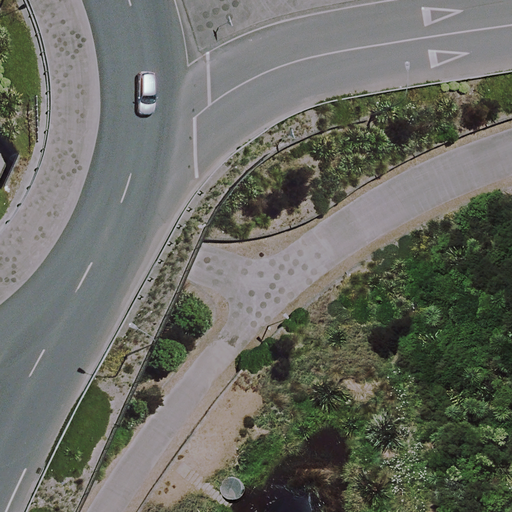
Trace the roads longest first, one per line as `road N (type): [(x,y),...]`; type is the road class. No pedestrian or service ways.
road 1 (primary): [(511,22),(376,41),(260,77),(195,122),(131,183)]
road 2 (trunk): [(104,244),(0,447)]
road 3 (trunk): [(134,0),(146,77),(131,183)]
road 4 (trunk): [(104,244),(76,287),(0,356)]
